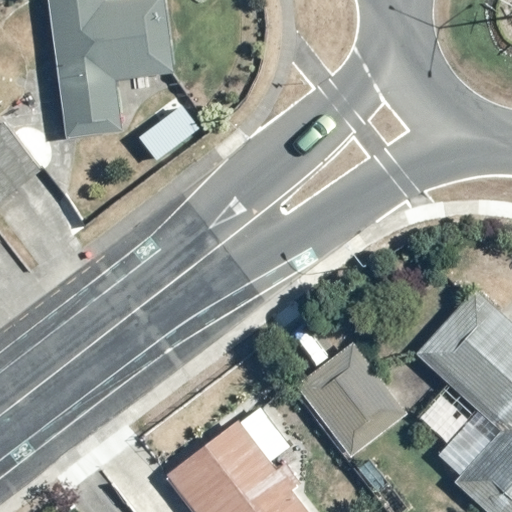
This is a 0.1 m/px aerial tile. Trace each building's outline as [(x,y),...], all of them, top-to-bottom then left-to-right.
[(50,0),(68,129),(124,121),(118,80),(166,73),(155,0),(50,0)] [(0,203),(37,169),(0,128),(0,203)] [(499,432),(453,482),(486,511),(511,511),(511,322),(474,288),(414,354),(499,432)] [(412,411),(355,340),(296,387),(353,458),(412,411)] [(308,511),(238,421),(166,476),(193,511),(308,511)]
